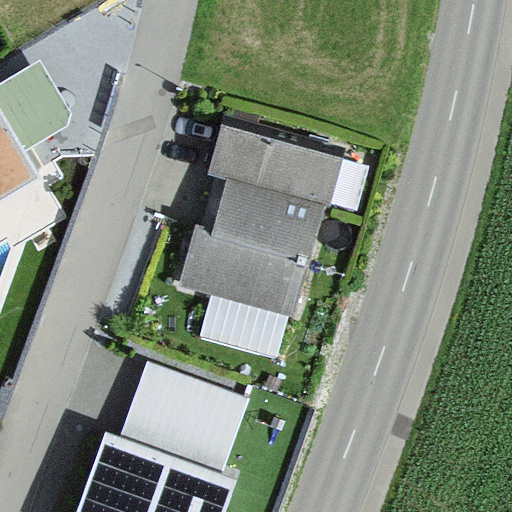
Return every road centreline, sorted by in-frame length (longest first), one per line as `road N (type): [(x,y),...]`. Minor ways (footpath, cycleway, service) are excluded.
road 1 (residential): [(168,0),(124,169),(2,511)]
road 2 (tertiary): [(476,0),(439,174),(321,511)]
